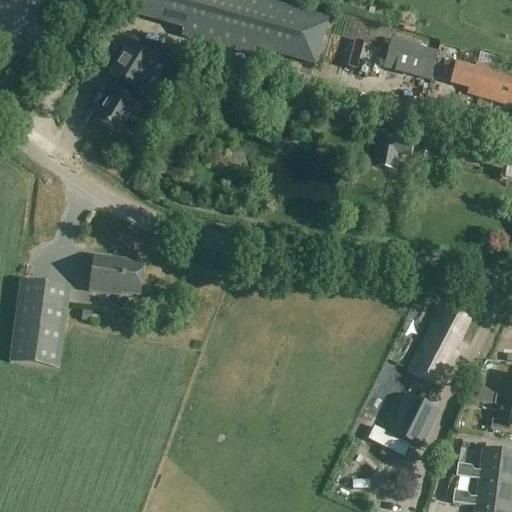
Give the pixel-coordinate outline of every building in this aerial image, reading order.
[(327,21),(250,0),(140,0),(135,19),(185,33),(183,40),(249,59),(251,52),(314,69),(327,21)] [(428,83),(436,55),(390,42),(382,70),(428,83)] [(117,138),(136,108),(135,107),(142,96),(137,93),(157,61),(129,44),(109,75),(120,82),(102,108),(105,110),(95,124),(117,138)] [(511,75),(475,64),(473,71),(454,66),(448,85),(467,91),(465,97),(511,110),(511,75)] [(376,154),(410,160),(414,138),(380,132),(376,154)] [(138,299),(143,268),(124,266),(124,263),(93,259),(89,294),(120,299),(120,296),(138,299)] [(58,372),(69,291),(20,285),(9,366),(58,372)] [(440,391),(458,356),(453,353),(470,322),(443,308),(408,374),(440,391)] [(82,313),(80,323),(90,324),(92,314),(82,313)] [(420,452),(439,414),(404,396),(385,434),(420,452)] [(511,401),(494,399),(493,409),(511,411),(511,401)] [(511,430),(511,413),(510,427),(491,424),(490,432),(510,435),(511,431),(511,430)] [(455,480),(479,482),(479,479),(511,482),(511,456),(483,452),(480,474),(473,473),(470,468),(457,467),(455,480)] [(452,506),(476,509),(476,506),(511,510),(511,482),(479,479),(479,482),(476,502),(470,502),(467,496),(454,494),(452,506)]
